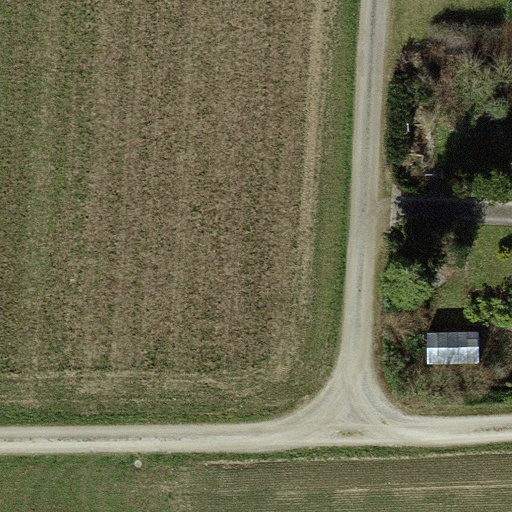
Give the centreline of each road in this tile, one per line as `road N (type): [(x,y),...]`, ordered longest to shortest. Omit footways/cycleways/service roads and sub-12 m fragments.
road 1 (track): [(511,431),(0,445)]
road 2 (track): [(369,435),(385,0)]
